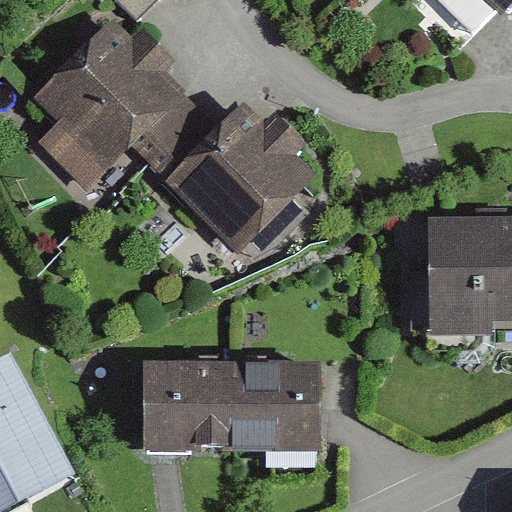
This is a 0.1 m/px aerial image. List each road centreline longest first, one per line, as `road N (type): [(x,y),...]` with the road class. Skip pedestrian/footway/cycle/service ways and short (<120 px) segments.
road 1 (residential): [(231,0),(285,66),(339,107),(402,113),(511,96)]
road 2 (residential): [(511,442),(365,511)]
